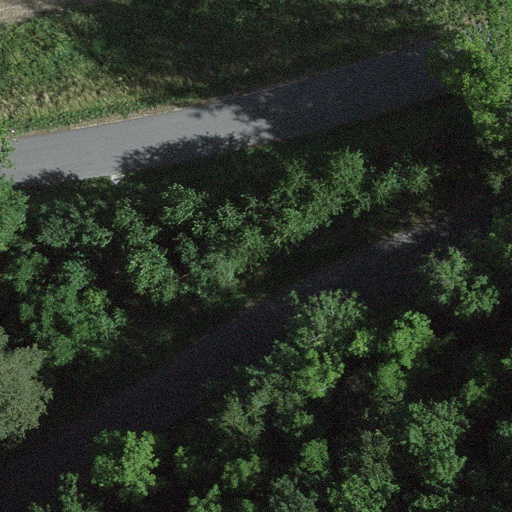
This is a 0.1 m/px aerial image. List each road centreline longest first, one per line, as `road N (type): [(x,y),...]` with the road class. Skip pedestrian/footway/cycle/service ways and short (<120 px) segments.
road 1 (tertiary): [(12,511),(242,356),(402,269),(511,228)]
road 2 (tertiary): [(511,39),(269,122),(0,167)]
